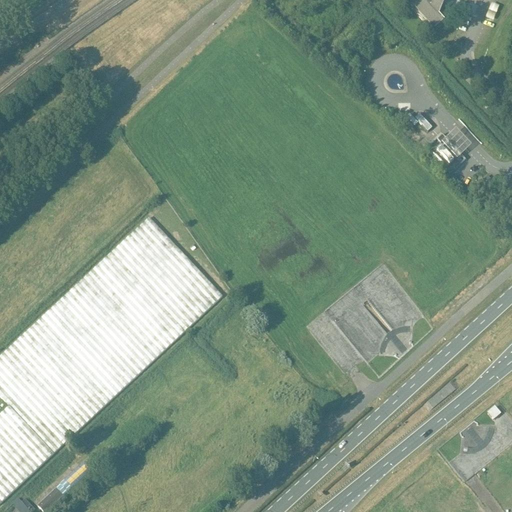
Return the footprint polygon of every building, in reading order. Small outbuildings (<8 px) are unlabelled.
[(402,0),(432,33),(443,24),(435,15),(439,11),(439,12),(440,11),(435,3),(436,0),(402,0)] [(409,115),(405,119),(413,128),(417,124),(409,115)] [(419,117),(418,116),(414,120),(427,133),(431,129),(419,117)] [(443,135),(426,151),(451,177),(468,161),(443,135)] [(222,297),(148,218),(107,256),(182,334),(222,297)] [(182,334),(107,256),(0,357),(0,398),(9,408),(0,415),(0,504),(53,455),(182,334)] [(493,408),(486,414),(492,421),(499,415),(493,408)] [(83,464),(37,507),(41,511),(55,511),(61,507),(73,496),(69,491),(90,471),(83,464)] [(12,505),(17,510),(22,505),(28,511),(33,511),(34,511),(24,501),(21,504),(17,500),(12,505)]
